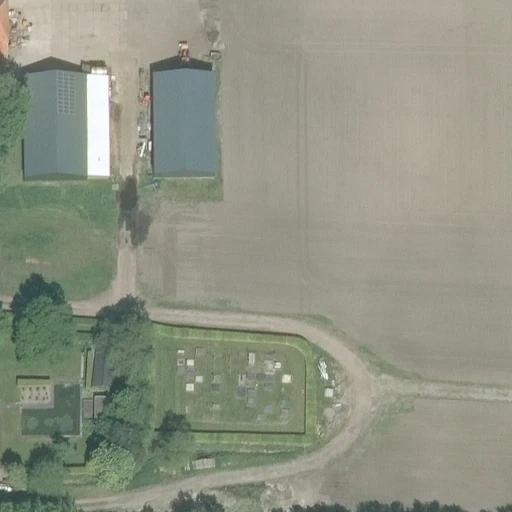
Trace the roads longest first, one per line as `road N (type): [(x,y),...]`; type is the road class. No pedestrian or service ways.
road 1 (track): [(0,506),(104,505),(312,467),(361,418),(360,378),(341,353),(306,333),(0,303)]
road 2 (track): [(130,315),(123,69)]
road 3 (track): [(360,392),(511,395)]
